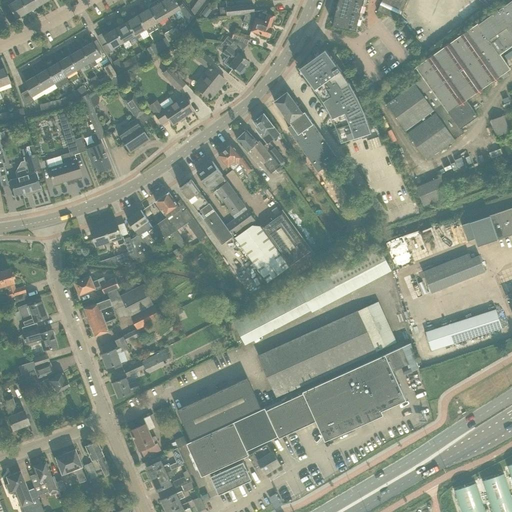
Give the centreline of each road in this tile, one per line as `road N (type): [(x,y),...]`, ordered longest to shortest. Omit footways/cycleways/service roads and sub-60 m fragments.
road 1 (tertiary): [(46,220),(113,196),(202,138),(270,78),(302,24)]
road 2 (secondary): [(511,395),(321,511)]
road 3 (residential): [(106,421),(53,271),(46,220)]
road 4 (secondary): [(347,511),(511,419)]
